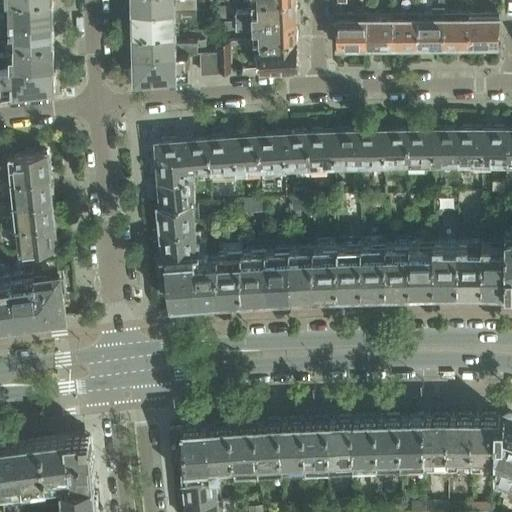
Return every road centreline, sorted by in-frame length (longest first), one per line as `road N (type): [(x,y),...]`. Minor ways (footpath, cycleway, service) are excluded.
road 1 (secondary): [(511,335),(312,335),(122,348)]
road 2 (secondary): [(142,377),(314,362),(511,363)]
road 3 (residential): [(120,327),(100,101)]
road 4 (residential): [(100,101),(318,81)]
road 5 (residential): [(318,81),(511,82)]
road 6 (residential): [(154,511),(142,377)]
road 7 (residential): [(111,382),(126,511)]
road 8 (secondary): [(122,348),(0,368)]
